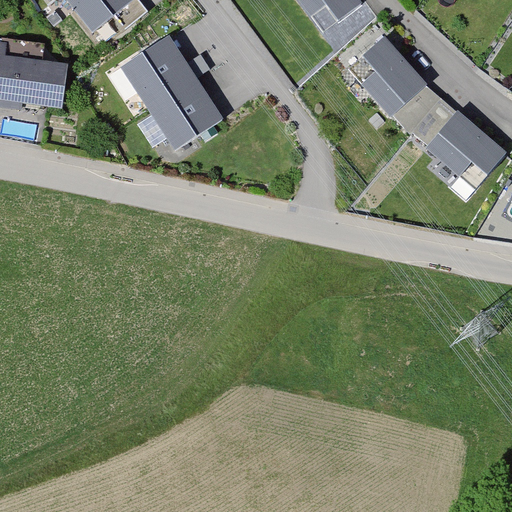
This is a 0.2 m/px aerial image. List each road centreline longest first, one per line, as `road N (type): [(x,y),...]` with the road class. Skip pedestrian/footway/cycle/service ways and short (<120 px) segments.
road 1 (residential): [(314,232),(0,168)]
road 2 (residential): [(213,0),(309,115),(320,152),(314,232)]
road 3 (residential): [(511,272),(314,232)]
